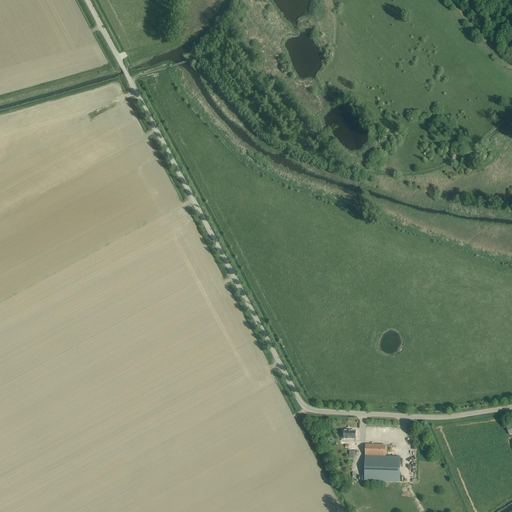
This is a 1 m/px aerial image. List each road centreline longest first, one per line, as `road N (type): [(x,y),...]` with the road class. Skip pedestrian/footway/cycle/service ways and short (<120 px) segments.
road 1 (unclassified): [(511,406),(438,417),(305,406),(86,0)]
road 2 (track): [(192,59),(207,60),(254,121),(308,154),(364,171),(438,168),(511,116)]
road 3 (track): [(305,406),(294,416),(343,511)]
